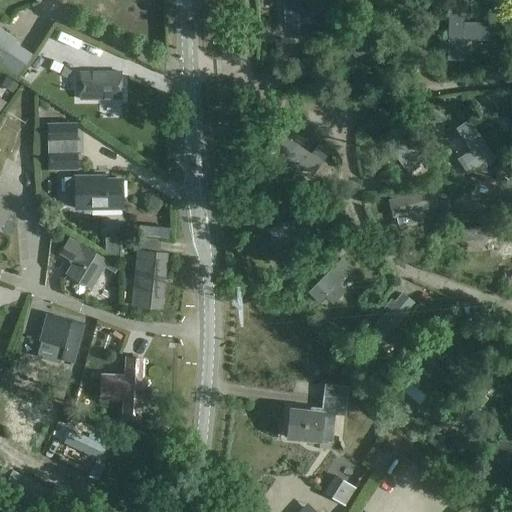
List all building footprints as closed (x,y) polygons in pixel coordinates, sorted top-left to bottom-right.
[(313,43),(310,0),(281,0),(283,16),(295,15),(297,44),(313,43)] [(448,17),(447,63),(463,63),(463,17),(448,17)] [(17,40),(3,31),(0,28),(0,65),(0,66),(12,48),(17,40)] [(381,29),(331,52),(338,66),(365,54),(371,67),(387,60),(380,46),(387,43),(381,29)] [(482,38),(465,39),(465,57),(482,56),(482,38)] [(62,66),(54,61),(49,70),(57,75),(62,66)] [(122,71),(80,72),(81,102),(123,101),(122,71)] [(17,85),(7,79),(2,87),(12,94),(17,85)] [(46,123),(46,124),(47,153),(47,171),(78,171),(77,122),(46,123)] [(469,122),(457,131),(473,153),(460,161),(467,171),(479,162),(483,168),(495,160),(469,122)] [(406,170),(417,163),(425,158),(418,145),(410,149),(398,132),(387,139),(406,170)] [(282,135),(273,148),(310,174),(319,161),(282,135)] [(317,146),(312,154),(323,162),(329,154),(317,146)] [(74,175),(74,177),(74,200),(75,208),(122,207),(121,179),(97,179),(97,175),(74,175)] [(74,200),(74,177),(63,177),(64,201),(74,200)] [(400,214),(420,208),(421,212),(436,207),(430,190),(396,201),(400,214)] [(448,200),(439,203),(442,213),(450,211),(448,200)] [(0,207),(0,225),(8,213),(0,207)] [(78,224),(127,227),(128,214),(79,211),(78,224)] [(52,224),(53,222),(42,216),(41,217),(38,223),(49,229),(52,224)] [(300,218),(287,222),(266,229),(277,259),(310,248),(300,218)] [(511,223),(462,228),(463,242),(495,239),(497,251),(509,250),(508,233),(511,233),(511,223)] [(142,237),(168,239),(169,229),(143,226),(142,237)] [(72,236),(62,252),(76,260),(69,272),(80,278),(81,276),(95,284),(109,260),(72,236)] [(135,269),(134,279),(144,280),(142,306),(159,307),(163,270),(161,270),(162,247),(153,246),(135,244),(134,269),(135,269)] [(340,260),(307,294),(318,304),(327,296),(335,304),(345,293),(337,286),(351,271),(340,260)] [(118,265),(111,261),(108,266),(115,270),(118,265)] [(385,309),(366,332),(363,335),(375,345),(413,300),(401,290),(393,299),(389,296),(381,306),(385,309)] [(48,310),(39,337),(63,345),(59,357),(71,361),(84,322),(72,318),(48,310)] [(434,344),(407,376),(431,396),(446,379),(433,369),(446,354),(434,344)] [(123,417),(133,417),(140,418),(143,361),(126,360),(125,377),(106,376),(106,374),(100,374),(98,400),(124,401),(123,417)] [(12,376),(11,373),(6,370),(2,379),(10,382),(12,376)] [(346,385),(322,383),(321,395),(345,396),(346,385)] [(288,408),(285,438),(318,441),(319,433),(331,434),(333,414),(343,415),(345,399),(321,396),(319,411),(288,408)] [(12,410),(44,423),(49,410),(18,397),(12,410)] [(511,429),(491,454),(511,471),(511,429)] [(329,464),(331,448),(295,443),(293,459),(329,464)] [(45,511),(57,494),(13,468),(0,490),(0,497),(12,504),(17,496),(44,511),(45,511)] [(356,488),(333,474),(322,491),(345,505),(356,488)]
